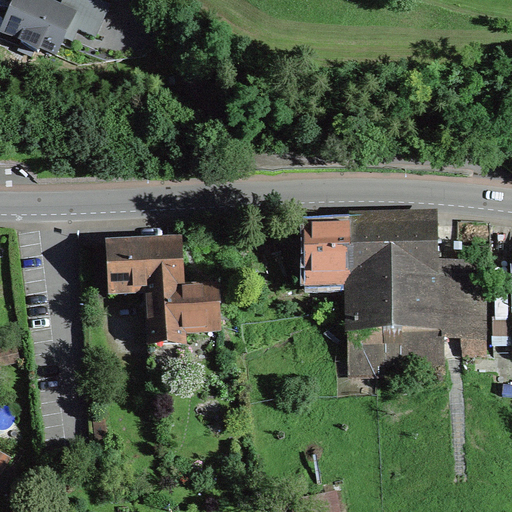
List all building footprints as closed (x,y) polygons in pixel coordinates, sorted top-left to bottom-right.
[(69,25),(73,16),(59,10),(37,0),(18,0),(4,32),(22,40),(21,42),(38,55),(41,49),(55,55),(69,25)] [(69,25),(97,38),(110,8),(92,0),(64,0),(59,10),(73,16),(69,25)] [(352,229),(354,275),(354,286),(349,286),(350,291),(354,290),(357,362),(380,361),(434,359),(434,340),(431,265),(429,226),(352,229)] [(352,229),(309,230),(311,277),(354,275),(352,229)] [(180,242),(108,247),(111,295),(148,293),(151,346),(181,344),(180,330),(217,328),(215,289),(183,291),(180,242)] [(431,265),(434,340),(465,339),(464,282),(459,282),(459,264),(431,265)] [(464,282),(485,282),(485,264),(459,264),(459,282),(464,282)] [(354,286),(354,275),(311,277),(311,287),(349,286),(354,286)] [(464,282),(465,339),(486,339),(485,282),(464,282)] [(181,344),(151,346),(153,371),(183,369),(181,344)] [(16,347),(0,350),(0,366),(20,362),(16,347)] [(380,361),(357,362),(358,376),(380,375),(380,361)] [(0,453),(0,479),(11,460),(0,453)]
